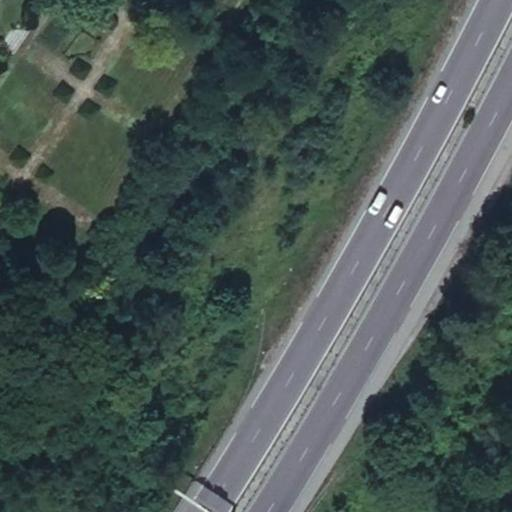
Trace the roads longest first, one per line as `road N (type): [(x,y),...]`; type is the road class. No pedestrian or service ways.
road 1 (motorway): [(495,0),(303,357),(206,511)]
road 2 (motorway): [(260,511),(350,366),(511,66)]
road 3 (track): [(424,511),(434,469),(511,333)]
